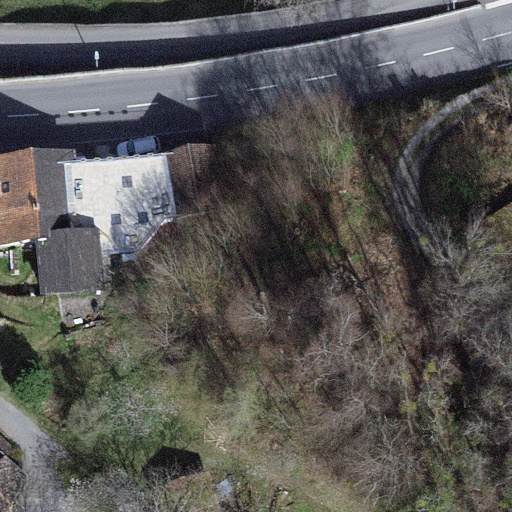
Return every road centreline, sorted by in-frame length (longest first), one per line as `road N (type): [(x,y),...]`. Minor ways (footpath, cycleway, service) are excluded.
road 1 (primary): [(511,30),(234,92),(0,115)]
road 2 (residential): [(417,0),(164,45),(0,43)]
